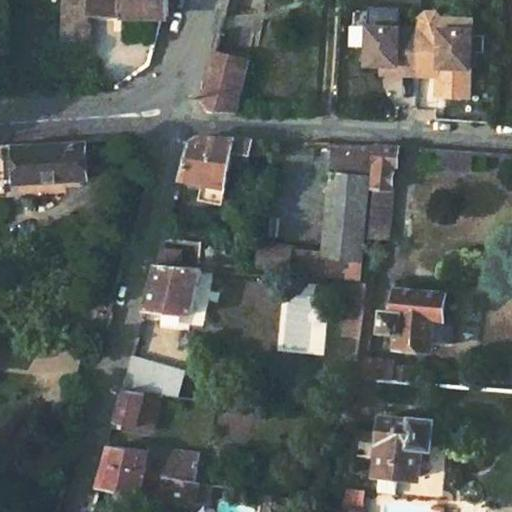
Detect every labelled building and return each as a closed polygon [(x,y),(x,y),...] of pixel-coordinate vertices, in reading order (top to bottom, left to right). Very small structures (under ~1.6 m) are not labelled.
[(68,0),(68,17),(102,16),(103,10),(96,10),(95,0),(68,0)] [(103,10),(171,10),(175,10),(174,0),(95,0),(96,10),(103,10)] [(476,28),(477,18),(447,17),(441,10),(431,10),(425,15),(425,26),(476,28)] [(102,16),(68,17),(67,32),(102,31),(102,16)] [(475,66),(476,28),(425,26),(424,73),(445,73),(445,65),(459,65),(475,66)] [(254,57),(222,47),(210,90),(221,108),(241,109),(254,57)] [(459,74),(459,65),(445,65),(445,73),(459,74)] [(252,142),(206,139),(196,144),(186,182),(230,192),(236,157),(248,157),(252,142)] [(257,142),(252,142),(248,157),(254,158),(257,142)] [(89,147),(20,149),(20,182),(90,181),(89,147)] [(377,149),(337,147),(326,258),(365,261),(377,149)] [(403,151),(382,150),(377,199),(392,200),(394,200),(398,168),(401,168),(403,151)] [(392,200),(377,199),(372,244),(385,246),(392,200)] [(206,247),(168,244),(166,253),(188,255),(185,270),(202,273),(206,247)] [(188,255),(166,253),(161,268),(185,270),(188,255)] [(363,266),(329,263),(326,281),(361,286),(363,266)] [(202,273),(161,268),(149,312),(195,317),(205,273),(202,273)] [(376,279),(369,278),(368,289),(365,320),(372,320),(376,279)] [(368,289),(340,286),(338,305),(349,307),(347,339),(363,340),(365,320),(368,289)] [(448,297),(402,293),(400,315),(387,314),(385,336),(402,337),(401,349),(436,351),(437,346),(455,346),(457,322),(446,320),(448,297)] [(372,320),(365,320),(363,340),(359,382),(376,383),(418,387),(419,370),(371,366),(374,320),(372,320)] [(376,383),(359,382),(356,409),(374,406),(376,383)] [(151,396),(126,392),(115,430),(125,433),(128,427),(155,434),(161,416),(146,412),(151,396)] [(166,399),(151,396),(146,412),(161,416),(166,399)] [(438,425),(387,418),(382,475),(432,482),(438,425)] [(201,485),(204,459),(153,452),(153,456),(110,448),(109,451),(112,452),(102,491),(146,499),(144,511),(149,511),(165,511),(167,497),(211,506),(215,488),(201,485)]
